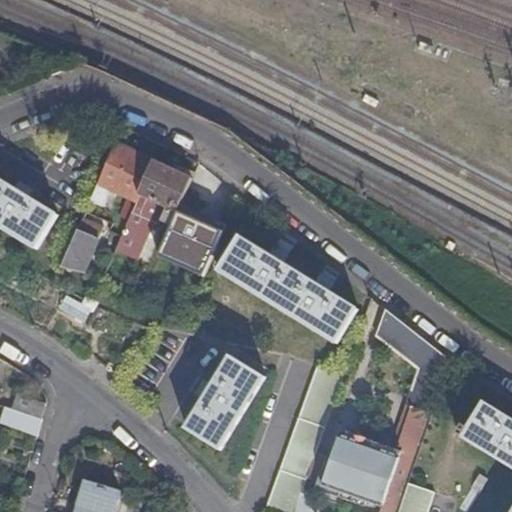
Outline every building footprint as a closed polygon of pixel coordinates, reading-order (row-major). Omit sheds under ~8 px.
[(157,162),(119,144),(93,203),(105,209),(113,192),(130,200),(122,219),(130,222),(157,162)] [(195,179),(157,162),(130,222),(117,253),(138,262),(155,224),(141,218),(148,200),(170,210),(164,224),(174,229),(180,213),(191,187),(195,179)] [(17,190),(0,180),(0,227),(39,251),(60,217),(31,199),(33,195),(19,187),(17,190)] [(237,207),(191,187),(180,213),(226,233),(237,207)] [(107,226),(87,217),(64,270),(86,275),(107,226)] [(270,258),(240,240),(221,273),(339,346),(358,313),(329,294),(333,287),(320,279),(316,286),(283,266),(287,259),(274,251),(270,258)] [(68,296),(61,311),(87,322),(93,307),(68,296)] [(399,511),(408,486),(451,362),(389,314),(380,339),(421,371),(409,407),(413,409),(400,446),(404,448),(401,457),(342,437),(328,477),(346,483),(370,491),(387,497),(385,504),(382,511),(399,511)] [(267,380),(233,359),(189,432),(222,452),(267,380)] [(269,508),(278,511),(296,511),(303,495),(347,374),(320,365),(269,508)] [(43,422),(48,405),(19,395),(14,412),(43,422)] [(511,511),(511,422),(485,405),(464,439),(511,468),(511,511)] [(39,434),(43,422),(14,412),(0,407),(0,425),(1,421),(39,434)] [(343,490),(346,483),(328,477),(326,484),(343,490)] [(368,499),(370,491),(346,483),(343,490),(341,497),(365,506),(368,499)] [(78,511),(116,511),(121,495),(87,484),(78,511)] [(399,511),(427,511),(434,495),(408,486),(399,511)] [(368,499),(385,504),(387,497),(370,491),(368,499)] [(301,511),(306,499),(303,495),(296,511),(301,511)] [(314,511),(306,499),(301,511),(314,511)]
